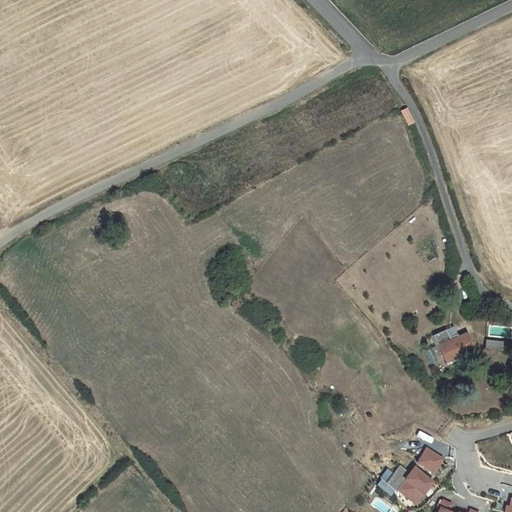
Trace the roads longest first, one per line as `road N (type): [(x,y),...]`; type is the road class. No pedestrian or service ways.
road 1 (unclassified): [(0,240),(364,58)]
road 2 (unclassified): [(511,303),(482,297),(470,275),(422,131),(385,61)]
road 3 (unclassified): [(385,61),(511,7)]
